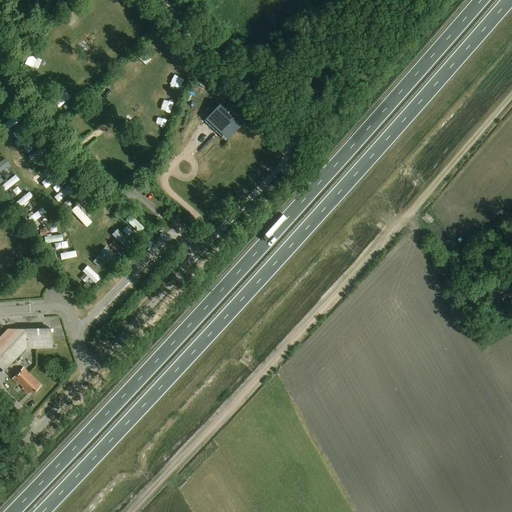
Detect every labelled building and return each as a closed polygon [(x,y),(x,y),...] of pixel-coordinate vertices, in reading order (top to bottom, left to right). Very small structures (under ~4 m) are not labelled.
[(166,51),(174,48),(168,32),(160,35),(166,51)] [(225,140),(242,122),(221,103),(204,121),(225,140)] [(31,129),(16,140),(20,145),(35,135),(31,129)] [(23,144),(32,154),(42,146),(34,136),(23,144)] [(31,156),(35,160),(45,152),(42,147),(31,156)] [(6,158),(0,162),(0,170),(10,163),(6,158)] [(49,187),(64,175),(58,168),(43,181),(49,187)] [(7,181),(2,175),(0,176),(0,183),(1,184),(5,181),(11,187),(22,178),(17,172),(7,181)] [(71,183),(57,195),(61,200),(75,188),(71,183)] [(82,196),(76,203),(70,198),(66,202),(74,209),(79,204),(89,212),(94,206),(82,196)] [(88,221),(92,216),(79,204),(74,209),(88,221)] [(46,206),(30,216),(34,221),(49,211),(46,206)] [(125,222),(132,230),(127,234),(135,242),(150,228),(135,212),(125,222)] [(48,235),(48,240),(66,239),(65,233),(59,233),(58,226),(42,227),(43,236),(48,235)] [(103,263),(109,269),(115,262),(116,263),(123,257),(108,244),(101,252),(108,258),(103,263)] [(64,258),(80,255),(79,249),(63,252),(64,258)] [(89,264),(84,269),(98,282),(103,277),(89,264)] [(0,367),(3,370),(1,372),(1,373),(26,347),(55,347),(52,347),(52,329),(36,329),(36,333),(26,333),(26,329),(8,329),(8,330),(10,332),(0,342),(0,367)] [(41,385),(23,368),(19,373),(19,374),(18,375),(17,375),(12,379),(18,384),(19,383),(23,387),(22,389),(27,394),(30,391),(32,394),(41,385)]
